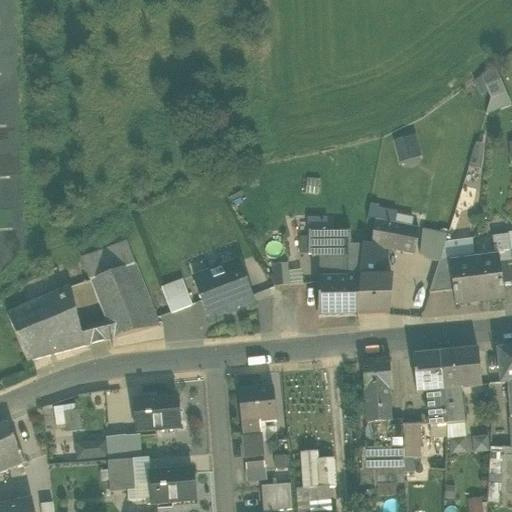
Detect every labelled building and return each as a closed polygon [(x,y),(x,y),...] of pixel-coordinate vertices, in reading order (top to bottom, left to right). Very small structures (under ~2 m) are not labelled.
[(486,85),(491,110),(507,107),(502,82),(486,85)] [(393,140),(397,162),(417,159),(414,136),(393,140)] [(379,222),(394,225),(396,213),(381,210),(379,222)] [(308,232),(325,232),(325,220),(308,220),(308,232)] [(388,250),(415,256),(419,230),(394,225),(379,222),(374,222),(371,247),(388,250)] [(429,293),(429,294),(453,291),(449,259),(440,261),(447,236),(422,231),(419,257),(439,264),(429,293)] [(320,277),(320,278),(360,280),(364,246),(350,246),(350,232),(325,232),(308,232),(308,255),(321,255),(321,276),(320,277)] [(493,238),(495,254),(498,253),(510,252),(508,236),(493,238)] [(102,254),(109,274),(134,265),(126,245),(102,254)] [(357,316),(388,315),(392,277),(385,277),(388,250),(371,247),(364,246),(360,280),(357,316)] [(511,268),(510,252),(498,253),(502,285),(503,285),(505,287),(510,286),(511,284),(511,283),(511,268)] [(495,254),(473,256),(479,302),(504,299),(502,285),(498,253),(495,254)] [(455,305),(479,302),(473,256),(449,259),(453,291),(455,305)] [(271,262),(272,285),(297,283),(296,261),(271,262)] [(194,280),(209,318),(253,301),(238,263),(194,280)] [(102,325),(108,341),(159,327),(134,265),(109,274),(97,278),(113,321),(102,325)] [(357,316),(360,280),(320,278),(318,317),(357,316)] [(161,288),(171,314),(192,306),(182,280),(161,288)] [(7,316),(27,363),(85,347),(81,331),(70,288),(70,287),(35,302),(36,303),(7,316)] [(85,347),(108,341),(102,325),(81,331),(85,347)] [(500,385),(508,384),(511,383),(511,348),(497,350),(500,385)] [(439,356),(442,391),(461,389),(481,387),(481,386),(478,352),(439,356)] [(416,393),(426,392),(442,391),(439,356),(413,358),(416,393)] [(365,392),(367,424),(374,424),(389,422),(390,422),(387,390),(392,390),(389,360),(362,363),(365,392)] [(238,392),(243,438),(261,437),(260,428),(265,428),(265,423),(277,422),(273,388),(238,392)] [(464,424),(461,389),(442,391),(446,426),(464,424)] [(94,408),(105,406),(104,391),(92,392),(94,408)] [(446,426),(442,391),(426,392),(430,427),(446,426)] [(134,400),(137,433),(179,429),(177,397),(134,400)] [(362,449),(362,469),(403,469),(403,459),(403,426),(389,427),(389,422),(374,424),(375,449),(362,449)] [(0,483),(9,482),(7,471),(24,464),(7,424),(0,426),(0,483)] [(403,459),(419,459),(419,424),(403,425),(403,426),(403,459)] [(470,435),(470,450),(487,451),(487,435),(470,435)] [(106,439),(109,462),(129,459),(141,458),(139,436),(125,437),(106,439)] [(263,456),(261,437),(243,438),(245,458),(263,456)] [(192,440),(192,452),(206,452),(205,439),(192,440)] [(487,494),(500,495),(501,491),(499,490),(501,449),(490,448),(487,494)] [(501,491),(511,491),(511,449),(501,449),(499,490),(501,491)] [(303,489),(318,488),(317,460),(318,460),(317,452),(300,453),(303,489)] [(245,458),(246,472),(265,470),(263,456),(245,458)] [(150,473),(149,459),(133,460),(135,491),(127,492),(127,494),(128,501),(145,500),(146,506),(152,505),(150,473)] [(333,459),(318,460),(317,460),(318,488),(329,487),(329,488),(335,488),(333,459)] [(107,462),(110,493),(127,492),(135,491),(133,460),(129,461),(107,462)] [(150,473),(152,505),(194,502),(192,469),(150,473)] [(404,485),(403,469),(362,469),(359,469),(359,485),(377,485),(377,497),(395,496),(395,485),(404,485)] [(266,482),(265,470),(246,472),(247,483),(266,482)] [(290,486),(261,488),(262,511),(271,511),(291,511),(290,486)] [(296,490),(298,511),(330,511),(329,488),(329,487),(318,488),(303,489),(296,490)] [(487,503),(500,504),(500,495),(487,494),(487,503)] [(466,499),(467,511),(480,511),(478,497),(466,499)] [(32,511),(30,502),(0,507),(0,511),(32,511)] [(53,511),(53,503),(41,505),(41,511),(53,511)]
